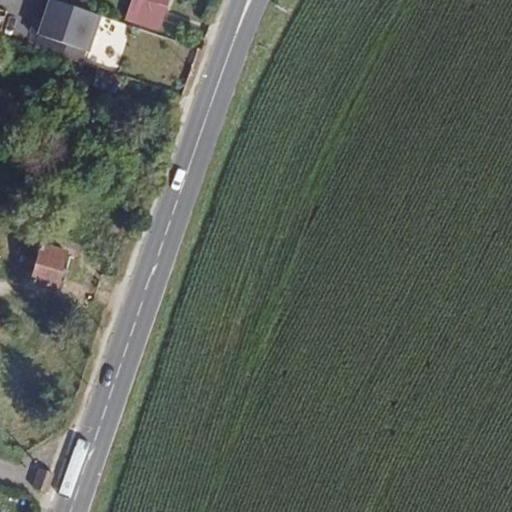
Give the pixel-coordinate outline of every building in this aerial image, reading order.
[(106,17),(57,0),(55,0),(43,36),(93,53),(106,17)] [(133,0),(128,17),(167,30),(175,0),(133,0)] [(67,276),(74,253),(51,246),(39,283),(69,293),(73,279),(67,276)] [(73,279),(81,256),(74,253),(67,276),(73,279)] [(59,477),(42,470),(35,487),(52,494),(59,477)]
